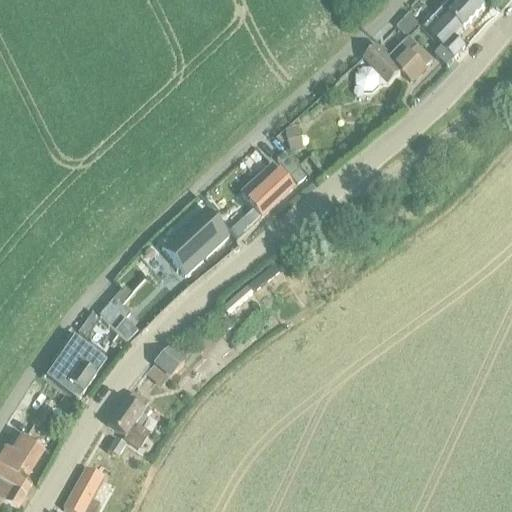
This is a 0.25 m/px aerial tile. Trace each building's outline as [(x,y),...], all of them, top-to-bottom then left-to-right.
[(428,0),(423,0),(399,25),(412,38),(439,10),(428,0)] [(441,26),(430,37),(442,49),(441,51),(434,58),(446,70),(465,50),(455,41),(463,32),(485,10),(474,0),(455,0),(435,20),(441,26)] [(411,85),(432,63),(409,41),(389,61),(377,49),(364,62),(388,87),(401,74),(411,85)] [(296,152),(308,148),(302,127),(289,131),(296,152)] [(283,156),(275,164),(296,188),(304,180),(283,156)] [(241,198),(261,220),(292,191),(275,172),(266,180),(264,177),(241,198)] [(204,214),(161,254),(184,279),(228,239),(204,214)] [(112,302),(99,317),(115,331),(128,316),(112,302)] [(74,340),(46,379),(78,402),(106,363),(74,340)] [(168,351),(153,367),(168,381),(170,379),(183,366),(168,351)] [(123,402),(106,428),(123,439),(123,441),(137,451),(146,457),(155,443),(147,437),(133,427),(146,408),(135,400),(130,407),(123,402)] [(19,434),(28,407),(19,404),(10,431),(19,434)] [(58,449),(62,438),(40,429),(36,441),(58,449)] [(0,483),(24,498),(31,487),(23,482),(42,452),(21,438),(11,454),(5,450),(0,456),(0,483)] [(83,474),(61,511),(95,511),(98,507),(90,502),(100,484),(101,482),(84,472),(83,474)] [(24,498),(0,483),(0,501),(16,511),(24,498)]
